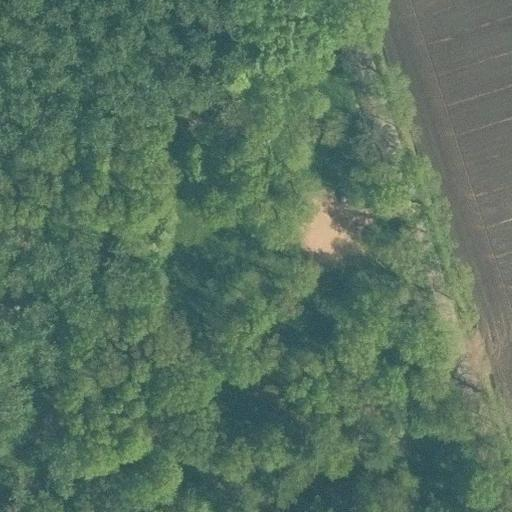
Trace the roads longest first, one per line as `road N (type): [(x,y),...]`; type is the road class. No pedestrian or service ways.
road 1 (unclassified): [(507,511),(341,0)]
road 2 (track): [(293,511),(384,444),(473,407)]
